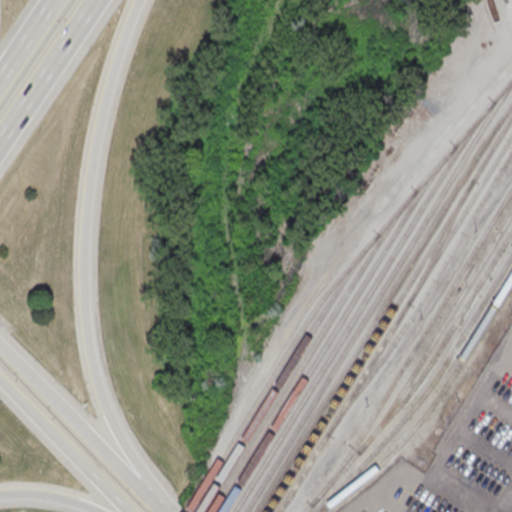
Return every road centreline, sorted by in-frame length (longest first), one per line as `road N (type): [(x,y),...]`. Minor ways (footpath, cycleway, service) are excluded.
road 1 (motorway): [(150,496),(90,371),(80,307),(82,211),(117,46),(139,0)]
road 2 (motorway): [(150,496),(0,347)]
road 3 (motorway): [(0,381),(122,511)]
road 4 (motorway): [(0,142),(96,0)]
